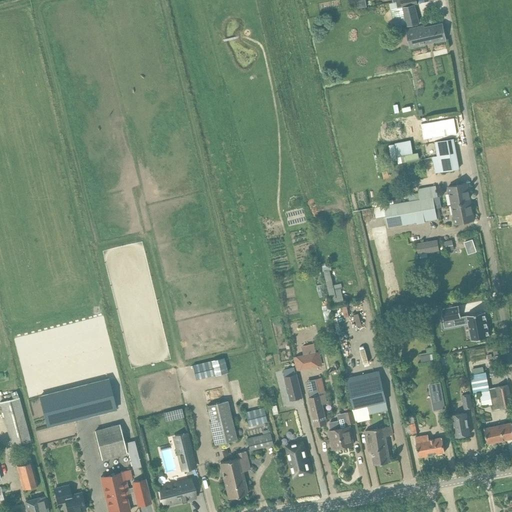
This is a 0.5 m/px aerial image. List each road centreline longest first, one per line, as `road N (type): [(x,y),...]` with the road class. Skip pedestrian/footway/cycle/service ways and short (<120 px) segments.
road 1 (residential): [(511,355),(444,0)]
road 2 (secondary): [(288,511),(511,470)]
